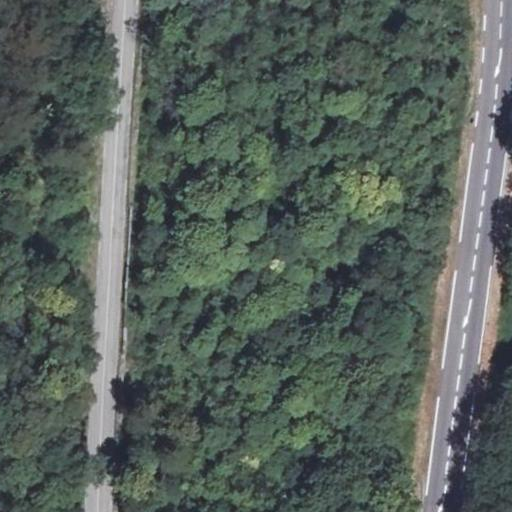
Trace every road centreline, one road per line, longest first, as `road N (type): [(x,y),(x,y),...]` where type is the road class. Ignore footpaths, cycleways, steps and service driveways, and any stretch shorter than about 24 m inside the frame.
road 1 (secondary): [(441,511),(496,91),(499,0)]
road 2 (unclassified): [(125,0),(100,511)]
